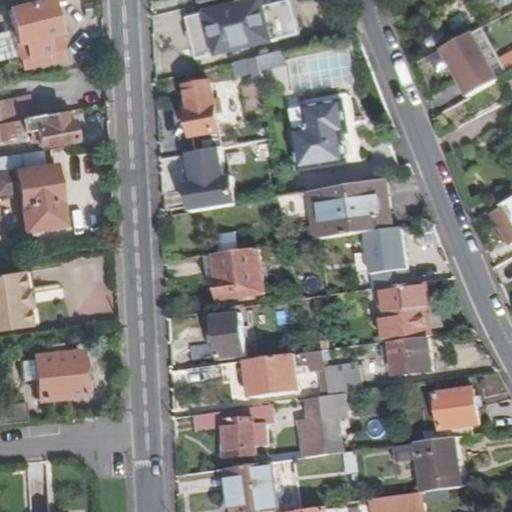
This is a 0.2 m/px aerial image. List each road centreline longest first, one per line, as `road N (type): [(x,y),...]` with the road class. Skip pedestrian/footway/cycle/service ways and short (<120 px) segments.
road 1 (tertiary): [(123,0),(152,511)]
road 2 (residential): [(511,354),(365,0)]
